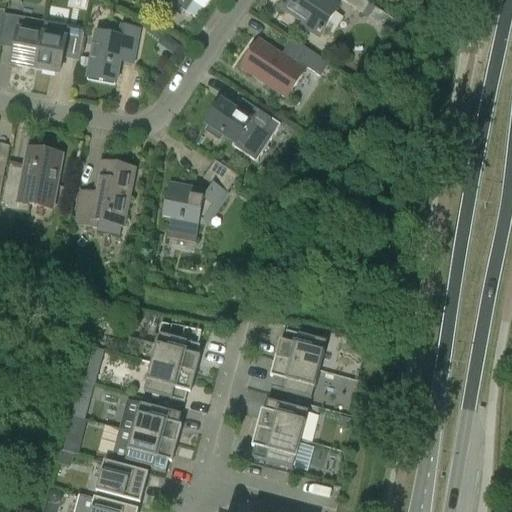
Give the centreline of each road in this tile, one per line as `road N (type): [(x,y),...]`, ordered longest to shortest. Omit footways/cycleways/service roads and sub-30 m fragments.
road 1 (secondary): [(509,0),(412,511)]
road 2 (secondary): [(448,511),(511,168)]
road 3 (residential): [(0,101),(134,127),(161,120),(239,0)]
road 4 (residential): [(187,511),(234,333)]
